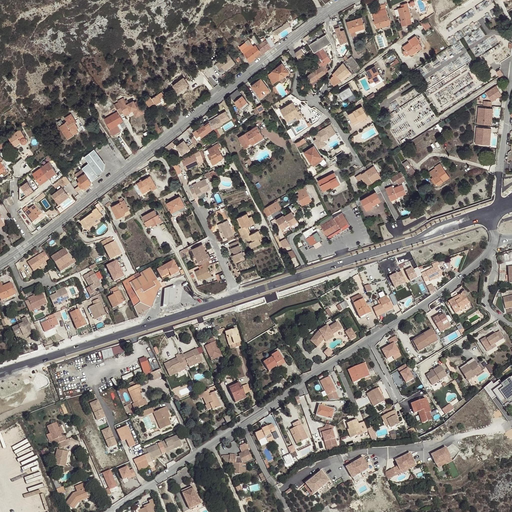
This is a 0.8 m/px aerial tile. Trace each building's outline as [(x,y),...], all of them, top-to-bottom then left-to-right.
[(412,23),(410,18),(412,17),(407,3),(401,5),(402,7),(397,8),(401,20),(402,26),(412,23)] [(386,8),(377,11),(378,12),(373,14),(377,27),(382,26),(390,23),(386,8)] [(362,18),(347,22),(351,36),(366,31),(362,18)] [(421,23),(426,30),(431,27),(426,20),(421,23)] [(291,22),(273,31),(275,35),(293,26),(291,22)] [(341,44),(348,42),(345,30),(341,31),(339,25),(335,27),(337,33),(341,44)] [(326,35),(309,45),(318,59),(321,58),(325,64),(328,62),(331,60),(326,51),(323,47),(327,45),(331,42),(326,35)] [(416,36),(409,41),(410,42),(403,47),(405,50),(406,50),(407,49),(408,50),(411,55),(422,47),(419,43),(420,42),(416,36)] [(249,40),(240,47),(252,63),(272,48),(266,40),(257,47),(256,44),(254,46),(249,40)] [(304,47),(297,51),(302,60),(309,56),(304,47)] [(229,53),(213,65),(221,76),(237,64),(229,53)] [(346,60),(355,73),(361,68),(352,56),(348,59),(346,60)] [(242,60),(246,67),(251,63),(246,57),(242,60)] [(318,59),(315,61),(319,68),(317,69),(320,77),(332,68),(328,62),(325,64),(323,66),(318,59)] [(283,63),(268,75),(273,84),(279,80),(289,72),(283,63)] [(343,63),(334,72),(341,80),(341,81),(352,73),(343,63)] [(379,74),(375,66),(366,71),(368,75),(367,75),(371,83),(370,84),(371,86),(373,86),(376,84),(376,83),(380,80),(377,75),(379,74)] [(320,77),(317,69),(308,76),(312,85),(322,79),(320,77)] [(341,80),(334,72),(332,74),(334,76),(330,79),(334,86),(341,80)] [(261,79),(252,86),(259,96),(263,93),(264,94),(270,90),(261,79)] [(310,88),(306,80),(299,84),(303,92),(310,88)] [(274,88),(278,94),(280,92),(283,97),(288,93),(280,83),(274,88)] [(183,90),(188,96),(197,89),(192,84),(191,84),(183,90)] [(341,93),(345,100),(357,94),(353,86),(341,93)] [(502,95),(496,86),(486,92),(492,101),(494,100),(495,96),(496,95),(500,96),(502,95)] [(238,89),(230,96),(240,107),(247,102),(238,89)] [(157,107),(166,102),(163,97),(164,96),(162,92),(152,99),(151,97),(145,100),(149,106),(153,104),(154,106),(155,104),(157,107)] [(323,98),(329,104),(336,98),(332,94),(328,97),(326,95),(323,98)] [(134,112),(137,118),(145,113),(137,99),(128,104),(124,98),(115,103),(121,115),(125,113),(126,116),(134,112)] [(366,103),(363,99),(355,104),(357,108),(366,103)] [(168,101),(166,102),(157,107),(159,110),(169,103),(168,101)] [(247,102),(240,107),(242,110),(249,104),(247,102)] [(293,102),(280,110),(287,122),(296,116),(297,118),(302,115),(300,110),(298,111),(297,108),(293,102)] [(256,107),(259,113),(265,110),(262,104),(256,107)] [(362,107),(348,114),(352,122),(358,118),(360,121),(368,117),(362,107)] [(478,108),(477,124),(491,125),(492,121),(489,121),(489,115),(493,112),(493,109),(478,108)] [(213,129),(214,129),(216,128),(223,124),(223,123),(230,118),(226,111),(219,116),(214,119),(215,119),(210,122),(213,129)] [(122,128),(126,126),(118,112),(105,119),(110,129),(109,130),(113,136),(121,131),(117,125),(120,123),(122,128)] [(71,114),(65,118),(67,122),(64,124),(61,120),(57,123),(68,139),(73,135),(71,132),(77,129),(78,128),(75,123),(74,121),(76,120),(71,114)] [(296,116),(287,122),(289,124),(303,116),(302,115),(297,118),(296,116)] [(210,122),(209,120),(205,124),(201,127),(197,130),(196,130),(193,132),(197,137),(200,135),(202,137),(213,129),(210,122)] [(153,124),(158,133),(161,131),(156,122),(153,124)] [(330,137),(336,133),(331,125),(324,129),(330,137)] [(476,127),(475,144),(483,144),(490,139),(491,129),(476,127)] [(238,138),(245,148),(249,146),(248,145),(252,142),(253,144),(264,137),(258,128),(253,131),(252,129),(246,133),(238,138)] [(20,129),(8,137),(14,146),(22,141),(23,142),(24,143),(26,143),(27,142),(27,141),(27,139),(20,129)] [(265,139),(264,137),(253,144),(254,146),(265,139)] [(304,138),(296,143),(298,146),(306,141),(304,138)] [(184,154),(193,149),(188,139),(178,145),(184,154)] [(210,154),(208,155),(213,165),(218,162),(217,161),(223,158),(218,149),(221,148),(219,144),(213,147),(214,150),(212,151),(212,153),(210,154)] [(321,157),(314,146),(304,152),(311,163),(312,163),(313,166),(322,160),(320,158),(321,157)] [(21,157),(25,161),(33,153),(30,149),(21,157)] [(94,150),(84,158),(89,163),(82,169),(84,171),(91,181),(98,176),(97,176),(104,170),(105,164),(94,150)] [(182,161),(186,169),(199,163),(195,155),(182,161)] [(0,174),(3,172),(4,175),(6,175),(9,172),(9,171),(5,165),(7,163),(4,160),(3,160),(2,160),(3,159),(1,157),(0,157),(0,174)] [(416,172),(407,160),(403,164),(411,175),(416,172)] [(49,162),(33,173),(39,183),(55,171),(49,162)] [(178,164),(173,166),(177,174),(182,172),(178,164)] [(434,177),(431,179),(435,184),(437,182),(438,184),(449,177),(440,164),(435,167),(435,168),(430,172),(434,177)] [(379,174),(374,166),(361,174),(361,173),(355,177),(358,181),(363,178),(365,180),(366,182),(368,185),(372,182),(372,181),(377,178),(376,176),(379,174)] [(55,171),(39,183),(41,184),(57,173),(55,171)] [(75,189),(77,192),(81,188),(82,189),(84,188),(86,190),(89,187),(88,185),(89,184),(92,182),(91,181),(84,171),(82,172),(81,171),(77,173),(79,174),(76,176),(80,181),(77,183),(79,185),(75,189)] [(215,172),(210,174),(213,180),(220,176),(217,171),(215,172)] [(330,185),(339,181),(334,173),(318,181),(323,190),(331,186),(330,185)] [(377,178),(372,181),(372,182),(381,177),(379,174),(376,176),(377,178)] [(400,178),(397,174),(390,178),(393,183),(400,178)] [(150,176),(137,184),(143,194),(151,188),(153,190),(157,188),(150,176)] [(59,184),(64,181),(62,179),(53,185),(55,187),(59,184)] [(190,189),(195,198),(199,197),(198,195),(204,192),(210,189),(205,179),(193,185),(194,187),(190,189)] [(30,180),(23,186),(30,195),(37,189),(30,180)] [(142,197),(144,195),(143,194),(137,184),(135,185),(142,197)] [(386,188),(390,198),(397,196),(397,197),(406,194),(403,184),(393,188),(393,186),(386,188)] [(297,195),(302,205),(312,200),(306,190),(307,189),(305,186),(298,191),(299,194),(298,195),(297,195)] [(372,206),(381,201),(377,193),(381,191),(378,186),(374,188),(376,192),(361,200),(359,197),(356,199),(355,200),(358,206),(363,203),(365,207),(371,204),(372,206)] [(69,197),(62,187),(52,195),(59,205),(69,197)] [(151,188),(143,194),(144,195),(144,196),(158,189),(157,188),(153,190),(151,188)] [(105,194),(99,199),(104,206),(105,205),(107,207),(111,204),(109,202),(110,201),(105,194)] [(185,206),(180,196),(167,203),(172,213),(185,206)] [(2,201),(5,207),(9,205),(9,206),(14,203),(10,197),(6,199),(2,201)] [(72,197),(58,205),(61,211),(76,202),(72,197)] [(124,212),(129,210),(124,200),(124,201),(122,198),(119,199),(121,202),(111,207),(117,218),(125,214),(124,212)] [(277,201),(264,209),(267,213),(270,211),(280,205),(277,201)] [(93,211),(99,219),(103,216),(101,213),(104,210),(100,205),(93,211)] [(26,207),(23,209),(33,222),(36,220),(38,218),(37,217),(41,214),(34,206),(28,210),(26,207)] [(154,210),(142,217),(149,230),(161,223),(154,210)] [(93,211),(80,221),(85,228),(86,228),(89,225),(90,227),(100,220),(99,219),(93,211)] [(284,215),(276,219),(282,229),(289,224),(290,225),(297,221),(292,212),(284,216),(284,215)] [(342,212),(333,218),(340,228),(349,223),(342,212)] [(238,230),(240,236),(248,232),(246,227),(248,226),(252,224),(249,218),(247,214),(238,218),(242,228),(238,230)] [(340,228),(333,218),(321,226),(327,236),(340,228)] [(101,222),(100,220),(90,227),(89,225),(86,228),(89,231),(101,222)] [(227,237),(229,241),(235,238),(228,220),(219,224),(222,231),(225,238),(227,237)] [(304,231),(306,236),(316,233),(314,228),(304,231)] [(312,246),(324,238),(320,231),(308,238),(312,246)] [(248,232),(240,236),(242,240),(247,238),(252,247),(261,243),(259,239),(256,232),(250,235),(248,232)] [(104,247),(110,260),(121,254),(115,242),(113,242),(111,237),(101,242),(104,247)] [(283,248),(290,245),(287,239),(280,241),(283,248)] [(238,240),(230,244),(231,248),(232,248),(235,254),(233,255),(236,261),(245,257),(239,244),(240,244),(238,240)] [(202,244),(192,249),(200,265),(211,260),(209,254),(207,255),(207,253),(202,244)] [(72,261),(64,249),(51,257),(60,272),(76,262),(74,260),(72,261)] [(49,259),(44,252),(28,262),(34,271),(40,267),(46,263),(45,262),(49,259)] [(127,277),(120,260),(108,265),(115,282),(127,277)] [(157,270),(161,278),(169,273),(170,275),(171,276),(179,272),(173,261),(157,270)] [(209,261),(202,264),(202,265),(203,267),(200,269),(195,271),(199,280),(203,278),(211,275),(207,266),(210,264),(209,261)] [(437,266),(421,274),(425,282),(430,280),(430,281),(442,275),(437,266)] [(415,267),(406,272),(412,281),(420,277),(415,267)] [(134,276),(122,282),(138,315),(151,307),(159,288),(160,290),(165,287),(162,281),(158,283),(150,268),(140,274),(141,276),(136,280),(134,276)] [(392,276),(396,288),(409,283),(405,271),(392,276)] [(91,276),(89,273),(84,276),(90,287),(86,289),(90,295),(94,293),(92,291),(101,286),(95,274),(91,276)] [(16,293),(11,283),(8,284),(9,286),(3,288),(3,286),(0,280),(0,298),(1,301),(6,299),(5,297),(16,293)] [(163,308),(173,305),(175,286),(164,289),(163,308)] [(113,295),(108,298),(113,308),(121,304),(121,303),(124,301),(117,287),(110,290),(112,294),(113,293),(113,295)] [(49,296),(54,307),(58,305),(58,303),(61,302),(65,300),(69,298),(65,288),(56,292),(57,293),(57,294),(54,296),(54,295),(49,296)] [(449,302),(455,313),(461,310),(459,308),(469,302),(464,293),(449,302)] [(28,310),(29,311),(30,311),(32,310),(33,310),(40,306),(47,303),(42,294),(35,297),(28,300),(25,301),(28,310)] [(371,312),(369,308),(367,309),(361,295),(351,299),(359,315),(364,313),(365,315),(371,312)] [(387,296),(379,300),(381,305),(374,308),(378,317),(386,313),(385,312),(394,308),(390,301),(389,301),(388,300),(387,296)] [(511,296),(503,298),(505,308),(511,307),(511,296)] [(106,315),(99,299),(93,302),(94,305),(89,307),(92,314),(93,314),(95,319),(106,315)] [(339,304),(343,310),(348,306),(345,301),(339,304)] [(75,308),(71,310),(72,312),(70,313),(76,329),(84,326),(81,318),(82,317),(79,309),(77,311),(75,308)] [(448,312),(435,317),(440,332),(453,327),(448,312)] [(54,314),(48,317),(49,320),(41,324),(45,332),(53,329),(52,327),(55,326),(58,325),(54,314)] [(32,331),(26,317),(21,319),(22,321),(23,323),(18,325),(12,328),(16,337),(22,334),(23,336),(28,334),(27,333),(32,331)] [(327,326),(319,331),(310,341),(317,347),(324,339),(332,334),(341,329),(337,322),(328,328),(327,326)] [(236,329),(225,332),(226,336),(228,335),(229,338),(227,339),(229,345),(239,342),(236,335),(238,334),(236,329)] [(351,329),(345,332),(351,341),(356,337),(351,329)] [(438,341),(432,330),(424,334),(425,336),(414,342),(416,347),(418,346),(421,350),(425,348),(428,346),(427,345),(431,343),(433,342),(434,343),(438,341)] [(495,343),(504,338),(500,331),(490,337),(487,339),(486,338),(481,341),(486,349),(495,343)] [(391,345),(381,350),(389,364),(403,358),(397,345),(399,344),(395,336),(389,340),(391,345)] [(205,346),(212,360),(222,355),(214,338),(207,341),(208,344),(205,346)] [(102,351),(105,359),(125,352),(122,345),(102,351)] [(180,355),(183,363),(188,360),(189,364),(194,362),(195,364),(203,360),(198,348),(185,354),(184,353),(180,355)] [(271,356),(278,351),(283,359),(285,358),(278,348),(270,354),(271,356)] [(264,362),(269,371),(277,365),(276,363),(283,359),(278,351),(271,356),(272,357),(264,362)] [(183,363),(180,355),(175,357),(176,358),(163,364),(169,377),(178,372),(177,370),(181,368),(179,365),(183,363)] [(152,371),(160,368),(155,356),(147,360),(152,371)] [(409,361),(413,367),(417,365),(414,358),(409,361)] [(151,373),(152,372),(147,361),(142,364),(147,375),(151,373)] [(461,370),(468,380),(482,371),(475,362),(469,366),(468,365),(461,370)] [(361,382),(371,378),(364,364),(361,365),(366,377),(360,380),(361,382)] [(354,383),(360,380),(366,377),(361,365),(348,370),(354,383)] [(407,365),(398,370),(406,384),(415,379),(407,365)] [(440,380),(447,376),(441,366),(427,375),(432,383),(439,379),(440,380)] [(154,380),(164,376),(163,374),(161,369),(152,372),(151,373),(154,380)] [(330,375),(319,380),(329,399),(341,399),(330,375)] [(486,388),(493,399),(498,395),(505,407),(511,402),(511,379),(505,384),(502,380),(496,384),(495,382),(486,388)] [(246,398),(239,383),(235,384),(236,386),(230,389),(236,403),(246,398)] [(139,384),(128,389),(134,403),(132,404),(135,409),(147,404),(145,399),(143,399),(140,392),(142,391),(139,384)] [(367,394),(374,407),(384,401),(378,389),(367,394)] [(221,406),(214,392),(209,394),(207,391),(202,393),(204,396),(203,397),(203,398),(206,405),(205,406),(207,410),(212,408),(213,410),(221,406)] [(426,398),(411,402),(413,412),(418,411),(419,415),(420,419),(429,417),(428,412),(427,408),(429,407),(426,398)] [(91,403),(98,421),(107,417),(100,399),(91,403)] [(443,409),(447,415),(456,408),(451,403),(443,409)] [(332,409),(320,406),(317,415),(332,420),(334,413),(332,409)] [(153,412),(161,429),(171,425),(168,418),(170,417),(165,407),(153,412)] [(142,417),(153,412),(151,408),(140,412),(142,417)] [(390,424),(391,428),(400,424),(396,416),(397,415),(395,411),(382,417),(386,426),(390,424)] [(420,419),(419,415),(415,416),(417,423),(430,420),(429,417),(420,419)] [(361,431),(359,425),(357,420),(348,424),(350,430),(348,430),(351,438),(357,435),(356,433),(361,431)] [(297,444),(308,438),(299,421),(293,424),(294,427),(292,428),(295,434),(293,435),(297,444)] [(52,445),(57,444),(65,440),(66,440),(64,435),(62,436),(61,435),(58,426),(56,422),(47,426),(53,440),(51,441),(52,445)] [(363,433),(367,431),(364,422),(359,425),(361,431),(363,433)] [(255,434),(257,439),(265,435),(266,437),(268,443),(274,440),(269,431),(271,430),(272,432),(275,431),(272,424),(264,428),(264,429),(262,430),(255,434)] [(126,440),(130,448),(135,445),(127,426),(116,430),(122,442),(126,440)] [(102,431),(110,448),(119,444),(111,427),(102,431)] [(367,430),(370,436),(375,434),(373,427),(367,430)] [(161,442),(166,453),(170,452),(169,451),(182,445),(177,435),(161,442)] [(266,437),(265,435),(257,439),(258,441),(263,438),(266,444),(268,443),(266,437)] [(65,440),(57,444),(59,449),(67,445),(65,440)] [(162,455),(166,453),(161,442),(146,449),(148,453),(145,455),(151,468),(154,467),(151,459),(162,454),(162,455)] [(447,446),(432,453),(438,467),(454,459),(447,446)] [(68,452),(57,449),(53,464),(63,466),(65,459),(66,459),(68,452)] [(243,463),(252,459),(248,450),(239,454),(240,456),(240,458),(238,459),(236,458),(236,457),(236,455),(230,454),(229,462),(233,462),(233,468),(235,468),(235,474),(241,475),(242,469),(243,464),(241,464),(243,462),(243,463)] [(411,452),(395,460),(397,465),(384,471),(389,479),(417,465),(411,452)] [(286,466),(295,463),(291,453),(283,456),(286,466)] [(149,467),(144,455),(134,460),(136,464),(139,471),(147,468),(149,467)] [(353,464),(347,468),(352,478),(369,468),(364,458),(357,462),(358,463),(353,466),(353,464)] [(110,490),(119,486),(113,469),(104,472),(110,490)] [(120,472),(126,488),(134,486),(128,469),(120,472)] [(312,480),(307,484),(314,493),(329,481),(322,472),(316,477),(317,478),(313,481),(312,480)] [(53,482),(56,489),(61,487),(60,484),(59,485),(57,480),(53,482)] [(73,509),(79,501),(88,498),(85,489),(86,488),(84,483),(75,487),(77,492),(73,494),(66,503),(73,509)] [(61,487),(56,489),(58,495),(66,492),(63,486),(61,487)] [(193,488),(182,493),(189,509),(190,508),(195,506),(201,504),(200,502),(199,502),(193,488)] [(157,509),(153,499),(149,501),(150,504),(151,506),(144,508),(141,510),(140,507),(136,509),(135,510),(136,511),(153,511),(153,510),(157,509)]
